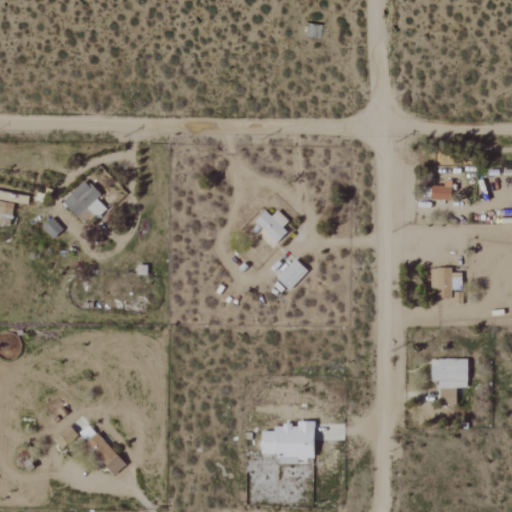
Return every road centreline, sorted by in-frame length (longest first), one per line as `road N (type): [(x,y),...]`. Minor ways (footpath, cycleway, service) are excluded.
road 1 (residential): [(0,120),(511,127)]
road 2 (residential): [(378,123),(379,511)]
road 3 (residential): [(378,123),(378,0)]
